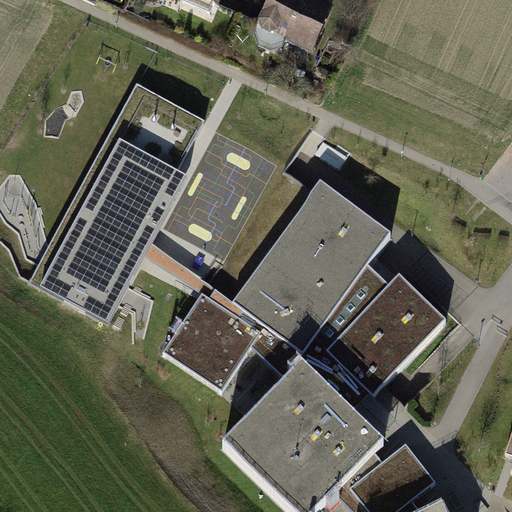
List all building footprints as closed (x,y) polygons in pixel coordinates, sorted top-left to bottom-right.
[(310,0),(273,0),(256,39),(261,50),(272,56),(284,52),(287,44),(314,55),(334,10),(310,0)] [(206,124),(135,86),(28,285),(108,328),(146,258),(153,245),(187,183),(177,178),(206,124)] [(319,186),(233,303),(244,311),(303,355),(367,266),(388,237),(319,186)] [(153,245),(146,258),(201,297),(237,320),(244,311),(233,303),(153,245)] [(303,355),(244,311),(237,320),(261,334),(251,348),(284,378),(300,363),(351,411),(367,393),(326,353),(389,290),(367,266),(303,355)] [(389,290),(326,353),(367,393),(373,399),(445,325),(398,280),(389,290)] [(201,297),(162,355),(222,394),(251,348),(261,334),(237,320),(201,297)] [(298,371),(217,455),(276,511),(319,511),(335,496),(375,455),(379,450),(298,371)] [(397,425),(369,401),(354,419),(381,443),(397,425)] [(382,466),(348,493),(362,511),(397,511),(411,502),(433,485),(404,449),(382,466)] [(418,511),(411,502),(397,511),(362,511),(348,493),(382,466),(375,455),(335,496),(351,511),(418,511)]
